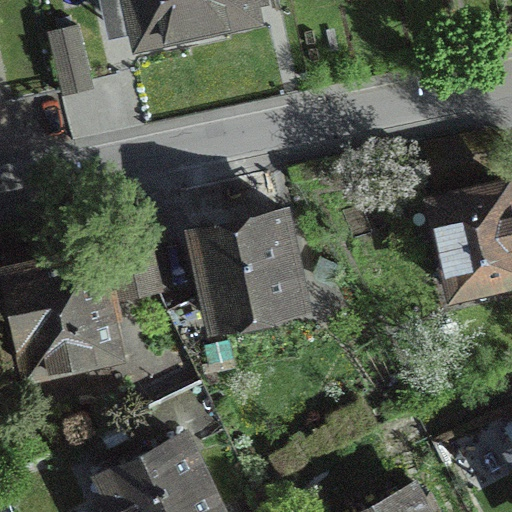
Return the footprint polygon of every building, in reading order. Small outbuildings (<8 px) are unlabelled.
[(129,6),(136,41),(250,16),(246,0),(104,0),(107,11),(119,9),(129,6)] [(75,29),(45,36),(59,94),(89,87),(75,29)] [(486,135),(424,149),(431,181),(493,167),(486,135)] [(428,200),(449,293),(511,278),(511,213),(505,183),(428,200)] [(273,216),(192,234),(211,323),(304,303),(288,225),(276,227),(273,216)] [(154,289),(139,221),(101,229),(116,297),(154,289)] [(67,237),(38,243),(44,271),(7,278),(9,289),(0,300),(0,304),(3,319),(16,325),(26,370),(110,352),(89,251),(71,255),(67,237)] [(180,363),(147,378),(157,401),(190,386),(180,363)] [(213,511),(178,439),(106,474),(121,507),(110,511),(109,511),(105,511),(213,511)] [(435,511),(426,494),(414,501),(408,489),(363,511),(435,511)]
